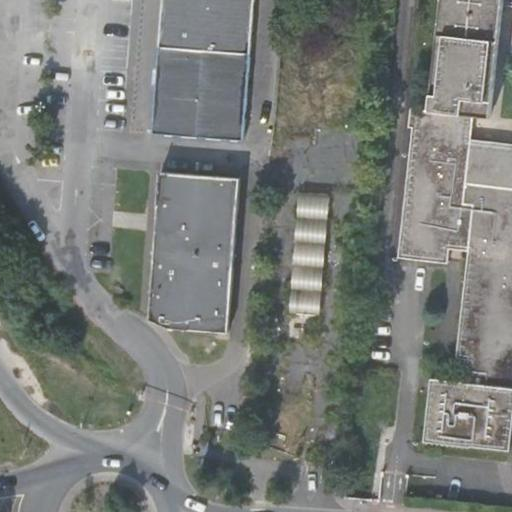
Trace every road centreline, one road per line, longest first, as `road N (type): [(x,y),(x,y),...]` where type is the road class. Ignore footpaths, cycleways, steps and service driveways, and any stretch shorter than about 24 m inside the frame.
road 1 (unknown): [(80,141),(254,148)]
road 2 (unknown): [(142,0),(130,143)]
road 3 (trunk): [(92,458),(21,400),(0,371)]
